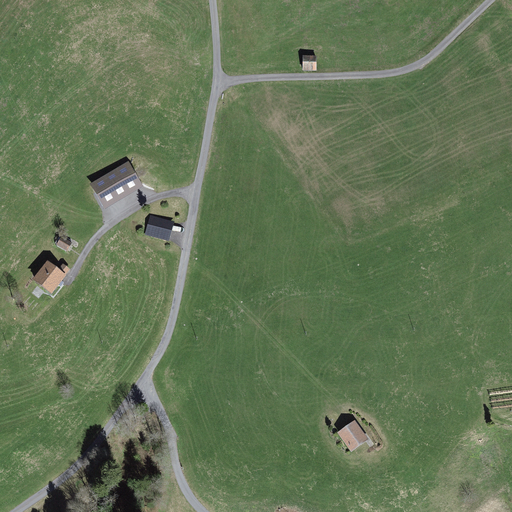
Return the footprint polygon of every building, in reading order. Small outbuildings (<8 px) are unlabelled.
[(316,58),(303,58),(303,70),(317,70),(316,58)] [(141,188),(126,164),(89,186),(103,210),(141,188)] [(172,225),(151,221),(147,239),(168,243),(172,225)] [(73,244),(61,237),(56,247),(67,254),(73,244)] [(64,279),(46,266),(35,281),(53,294),(64,279)] [(356,422),(338,434),(350,452),(368,441),(356,422)]
